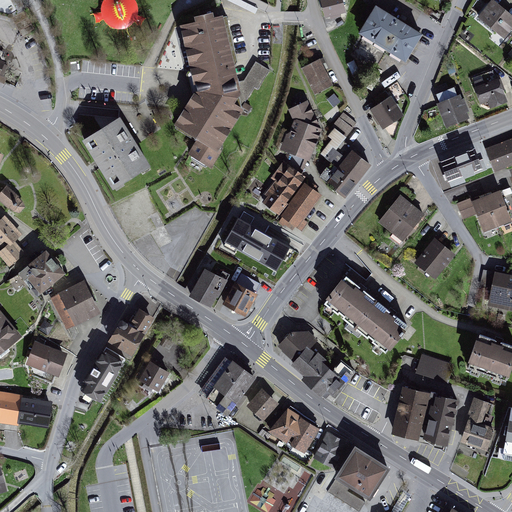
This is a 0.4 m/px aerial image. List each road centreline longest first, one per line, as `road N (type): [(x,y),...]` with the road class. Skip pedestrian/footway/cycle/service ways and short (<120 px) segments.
road 1 (primary): [(488,511),(320,405),(246,346)]
road 2 (residential): [(246,346),(306,261),(389,171)]
road 3 (unclassified): [(142,274),(76,380),(52,463)]
road 4 (residential): [(312,0),(324,42),(389,171)]
road 5 (primary): [(142,274),(43,135)]
road 6 (residential): [(411,157),(407,132),(463,0)]
road 7 (unknown): [(0,217),(127,297)]
road 8 (residential): [(229,333),(196,377),(139,423)]
